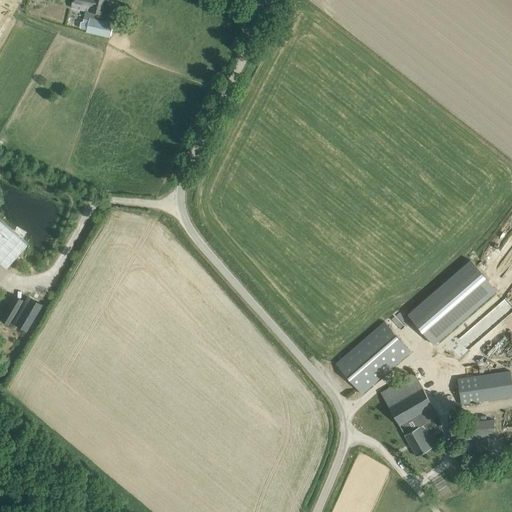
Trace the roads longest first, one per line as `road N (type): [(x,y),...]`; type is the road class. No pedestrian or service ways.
road 1 (unclassified): [(320,511),(349,438),(348,413),(177,205),(185,172),(271,0)]
road 2 (track): [(439,511),(379,444),(349,433)]
